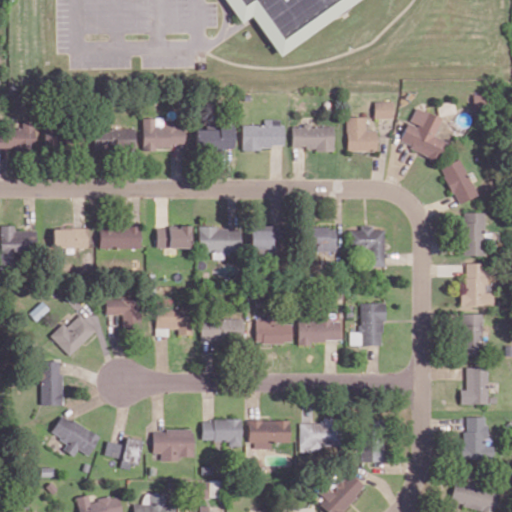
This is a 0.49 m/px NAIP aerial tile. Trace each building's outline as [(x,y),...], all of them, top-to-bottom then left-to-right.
[(282,53),(356,0),(228,0),(243,19),(254,12),(282,53)] [(392,118),(392,100),(372,101),(373,118),(392,118)] [(440,118),(414,107),(408,121),(406,121),(397,142),(438,159),(445,140),(433,135),(440,118)] [(364,116),(345,116),(345,151),(376,150),(375,129),(365,129),(364,116)] [(141,150),(174,149),(174,144),(183,144),(183,124),(153,125),(153,117),(140,118),(141,150)] [(240,147),(281,147),(282,119),(262,118),(262,125),(241,124),(240,147)] [(0,126),(0,147),(62,147),(62,133),(41,133),(41,126),(0,126)] [(290,126),(290,148),(332,148),(332,126),(290,126)] [(232,127),(194,128),(195,148),(232,147),(232,127)] [(134,129),(90,128),(90,150),(133,150),(134,129)] [(439,166),(455,204),(476,195),(459,157),(439,166)] [(461,254),(482,255),(482,212),(461,211),(461,254)] [(34,229),(13,230),(13,224),(0,224),(0,265),(12,266),(12,251),(35,251),(34,229)] [(138,225),(98,226),(98,248),(139,247),(138,225)] [(383,266),(383,229),(371,228),(371,225),(359,225),(359,229),(348,229),(347,250),(368,250),(367,265),(383,266)] [(155,226),(155,247),(189,247),(189,227),(155,226)] [(197,251),(238,250),(238,226),(197,227),(197,251)] [(334,250),(333,226),(306,226),(306,242),(314,242),(314,251),(334,250)] [(51,228),(51,247),(87,246),(86,227),(51,228)] [(272,252),(272,229),(248,230),(249,253),(272,252)] [(490,305),(491,284),(485,284),(485,262),(465,262),(465,273),(459,272),(458,304),(490,305)] [(104,314),(121,314),(120,327),(139,327),(140,298),(104,297),(104,314)] [(348,344),(381,345),(382,302),(359,302),(358,331),(348,331),(348,344)] [(154,335),(167,335),(166,328),(177,328),(177,334),(190,334),(189,306),(154,307),(154,335)] [(48,335),(67,355),(94,330),(78,313),(65,326),(61,322),(48,335)] [(479,354),(480,313),(461,313),(460,353),(479,354)] [(296,344),(310,345),(310,339),(338,340),(339,319),(296,318),(296,344)] [(199,319),(199,341),(242,340),(242,319),(199,319)] [(254,342),(290,342),(290,320),(254,319),(254,342)] [(38,405),(60,404),(59,360),(37,361),(38,405)] [(486,403),(486,367),(464,367),(464,389),(458,389),(459,403),(486,403)] [(71,455),(75,448),(86,455),(97,435),(59,413),(48,432),(65,442),(60,449),(71,455)] [(491,459),(491,445),(484,445),(484,416),(464,416),(465,431),(460,431),(460,460),(491,459)] [(298,450),(319,450),(319,445),(339,445),(338,417),(319,418),(319,422),(297,423),(298,450)] [(240,419),(200,419),(199,439),(227,440),(227,445),(239,446),(240,419)] [(288,420),(248,419),(247,448),(269,448),(269,441),(287,442),(288,420)] [(360,461),(381,461),(382,420),(361,419),(360,461)] [(158,460),(178,460),(178,456),(191,456),(191,429),(150,429),(150,452),(158,452),(158,460)] [(139,439),(124,436),(122,444),(105,440),(102,454),(119,458),(117,467),(133,470),(139,439)] [(339,511),(363,486),(347,471),(328,491),(324,486),(317,493),(323,498),(317,504),(325,511),(339,511)] [(448,502),(492,511),(497,489),(453,479),(448,502)] [(173,511),(173,504),(164,504),(164,492),(147,492),(147,503),(131,503),(131,511),(173,511)] [(119,511),(117,495),(87,500),(86,494),(74,496),(76,511),(119,511)]
